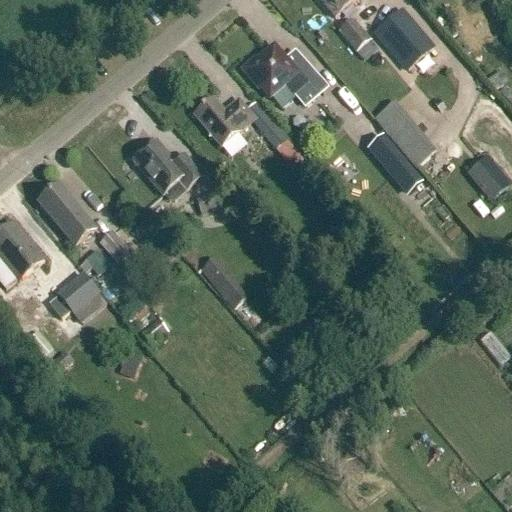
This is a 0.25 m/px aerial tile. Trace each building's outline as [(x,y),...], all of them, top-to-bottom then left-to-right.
[(319,0),(336,19),(358,0),(319,0)] [(401,14),(376,35),(407,72),(433,52),(401,14)] [(373,43),(354,22),(340,35),(359,55),(373,43)] [(256,62),(244,72),(252,81),(253,80),(270,100),(281,112),(297,98),(305,108),(327,90),(320,82),(308,81),(309,70),(296,55),(286,63),(275,49),(258,64),(256,62)] [(278,151),(295,169),(306,158),(289,140),(290,139),(257,103),(247,112),(239,103),(225,115),(214,102),(202,112),(198,111),(197,116),(195,118),(210,135),(209,140),(214,140),(222,150),(255,122),(280,149),(278,151)] [(395,105),(376,121),(387,134),(406,118),(395,105)] [(381,138),(368,149),(408,197),(422,185),(381,138)] [(185,157),(176,165),(157,144),(134,164),(164,198),(180,184),(188,192),(204,178),(185,157)] [(485,174),(475,183),(481,191),(477,194),(483,202),(490,196),(496,203),(502,198),(496,191),(498,189),(485,174)] [(61,189),(40,206),(77,249),(97,232),(61,189)] [(0,238),(0,260),(19,283),(43,264),(14,228),(0,238)] [(113,234),(99,246),(116,267),(130,255),(113,234)] [(249,301),(216,261),(202,273),(235,313),(249,301)] [(83,277),(57,299),(73,319),(100,297),(83,277)] [(117,304),(135,291),(125,278),(107,292),(117,304)] [(452,280),(444,287),(450,294),(458,287),(452,280)] [(159,309),(141,320),(148,331),(166,320),(159,309)] [(160,347),(178,332),(170,323),(153,338),(160,347)] [(130,360),(123,378),(133,382),(140,364),(130,360)]
